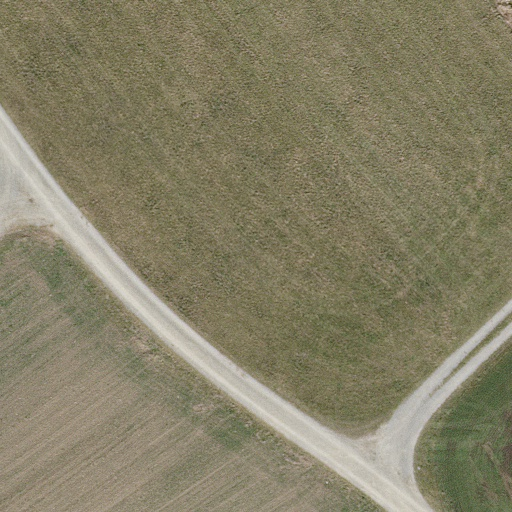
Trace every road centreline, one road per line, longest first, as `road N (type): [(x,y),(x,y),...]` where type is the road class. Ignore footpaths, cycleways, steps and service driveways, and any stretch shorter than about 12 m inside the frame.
road 1 (track): [(0,128),(117,280),(205,360),(406,511)]
road 2 (track): [(356,469),(511,317)]
